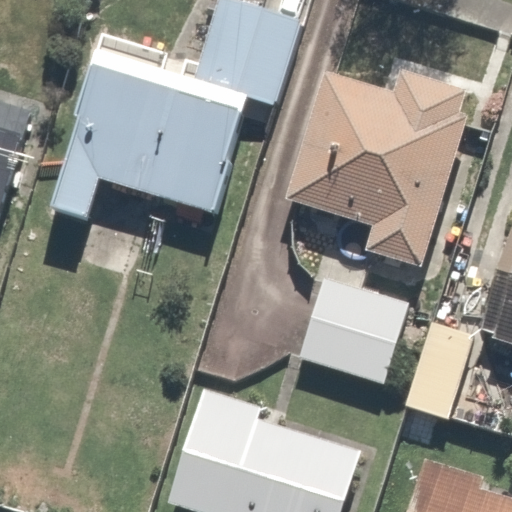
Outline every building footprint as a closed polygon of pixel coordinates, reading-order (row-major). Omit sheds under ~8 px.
[(255,0),(218,0),(196,75),(99,46),(49,215),(87,226),(101,178),(213,211),(248,90),(278,99),(303,14),(255,0)] [(398,93),(321,68),(280,199),(373,228),(363,260),(418,277),(476,93),(405,71),(398,93)] [(0,114),(0,219),(31,125),(0,114)] [(511,238),(481,340),(511,349),(511,238)] [(419,306),(326,275),(296,364),(389,396),(419,306)] [(347,511),(367,455),(200,397),(164,502),(191,511),(347,511)] [(511,511),(511,504),(420,470),(403,511),(511,511)]
